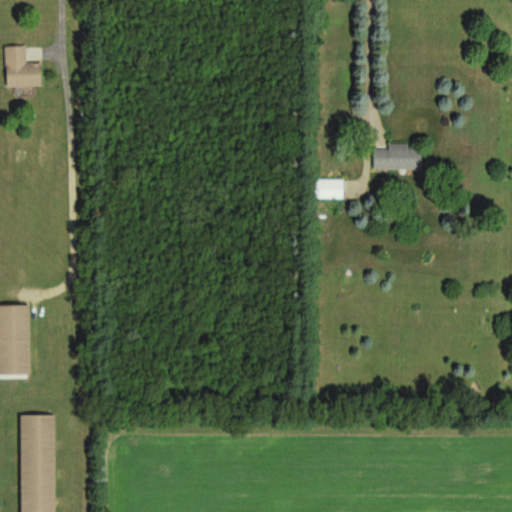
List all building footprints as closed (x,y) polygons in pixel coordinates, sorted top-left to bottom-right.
[(39,65),(25,66),(25,48),(5,48),(5,89),(40,89),(39,65)] [(373,172),(422,172),(422,148),(387,148),(387,152),(373,152),(373,172)] [(342,181),(314,181),(314,200),(342,200),(342,181)] [(1,311),(36,310),(38,376),(4,377),(1,311)] [(28,511),(28,418),(63,418),(63,511),(28,511)]
